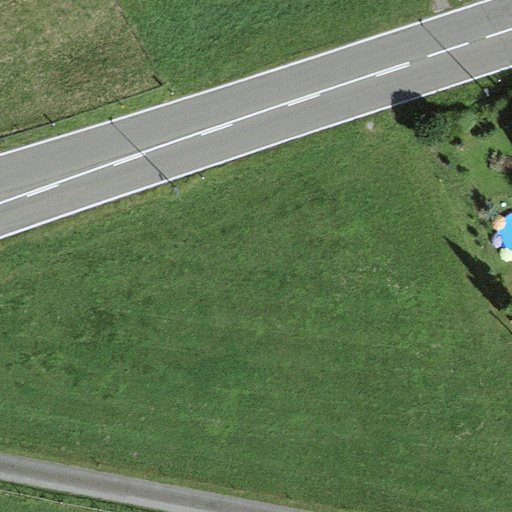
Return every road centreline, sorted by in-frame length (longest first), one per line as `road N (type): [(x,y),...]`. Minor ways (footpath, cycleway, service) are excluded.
road 1 (primary): [(0,199),(511,32)]
road 2 (track): [(0,456),(262,511)]
